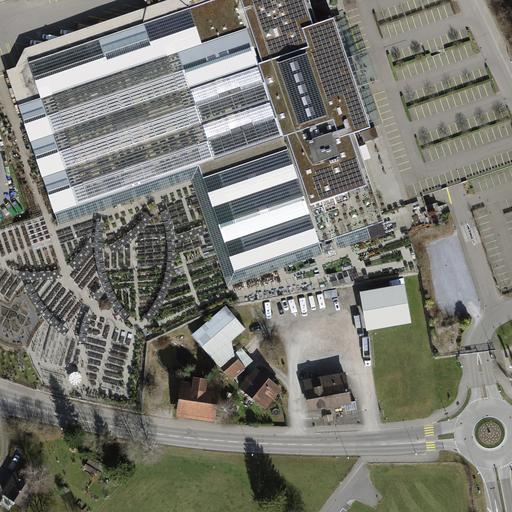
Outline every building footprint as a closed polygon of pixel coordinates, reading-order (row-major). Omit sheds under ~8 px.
[(306,0),(221,0),(7,71),(54,215),(199,168),(233,270),(381,221),(352,133),(368,128),(350,73),(332,21),(316,27),(306,0)] [(112,201),(56,217),(59,229),(57,230),(64,256),(76,253),(73,240),(80,238),(75,222),(89,218),(89,215),(114,208),(112,201)] [(405,285),(360,292),(367,331),(411,323),(405,285)] [(110,300),(101,300),(102,310),(111,309),(110,300)] [(225,306),(192,335),(220,368),(234,355),(232,341),(245,330),(225,306)] [(220,368),(231,381),(253,361),(242,349),(234,355),(220,368)] [(255,368),(239,388),(265,409),(281,390),(255,368)] [(346,372),(303,381),(310,412),(352,404),(346,372)] [(181,381),(176,418),(216,423),(220,387),(208,386),(208,380),(193,378),(193,383),(181,381)] [(15,472),(1,493),(24,509),(38,487),(15,472)]
